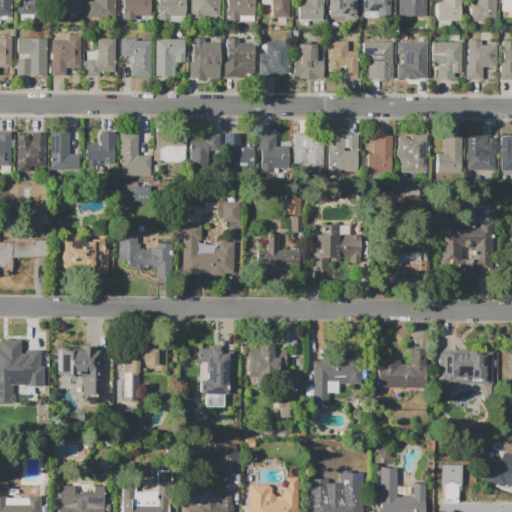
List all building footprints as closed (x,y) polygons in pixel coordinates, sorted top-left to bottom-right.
[(0,17),(0,0),(8,0),(8,17),(0,17)] [(18,0),(33,0),(33,13),(18,13),(18,0)] [(80,0),(80,13),(50,13),(50,0),(80,0)] [(113,0),(114,20),(85,20),(85,2),(97,1),(96,0),(113,0)] [(119,0),(149,0),(150,23),(120,24),(119,0)] [(155,0),(184,0),(184,21),(155,22),(155,0)] [(189,0),(218,0),(219,17),(189,17),(189,0)] [(224,0),(254,0),(255,23),(225,23),(224,0)] [(287,0),(287,20),(270,20),(270,0),(287,0)] [(322,0),(322,23),(296,23),(296,2),(303,1),(303,0),(322,0)] [(327,0),(357,0),(357,22),(328,23),(327,0)] [(391,0),(391,19),(376,19),(376,13),(363,13),(363,0),(391,0)] [(397,0),(427,0),(428,17),(410,17),(410,23),(397,24),(397,0)] [(460,0),(460,21),(436,21),(436,2),(441,2),(441,0),(460,0)] [(495,0),(495,23),(469,23),(469,4),(476,4),(476,0),(495,0)] [(501,12),(500,0),(511,0),(511,21),(510,21),(510,12),(501,12)] [(0,36),(10,36),(10,67),(0,67),(0,36)] [(50,41),(66,41),(66,37),(79,37),(79,68),(67,68),(67,65),(63,65),(63,75),(51,76),(50,41)] [(44,38),(44,75),(15,76),(15,59),(27,58),(27,54),(15,54),(15,39),(44,38)] [(149,42),(149,78),(130,78),(130,64),(132,64),(132,56),(119,56),(119,39),(134,39),(134,42),(149,42)] [(155,40),(183,39),(183,62),(172,62),(172,78),(155,78),(155,40)] [(204,76),(189,76),(189,39),(204,39),(204,44),(218,44),(218,64),(204,65),(204,76)] [(225,39),(238,39),(238,44),(252,44),(253,55),(238,55),(238,76),(223,76),(223,63),(225,63),(225,39)] [(114,40),(114,71),(97,72),(97,76),(84,76),(83,61),(96,61),(96,40),(114,40)] [(347,40),(347,58),(327,58),(327,41),(347,40)] [(465,40),(479,40),(480,46),(495,46),(495,68),(480,68),(480,80),(466,80),(465,40)] [(265,43),(288,42),(288,71),(265,71),(265,43)] [(392,42),(392,79),(368,79),(368,64),(369,64),(369,54),(362,54),(362,42),(392,42)] [(396,42),(426,42),(426,79),(402,80),(402,56),(396,56),(396,42)] [(431,42),(460,43),(460,72),(454,72),(454,79),(436,79),(436,67),(431,67),(431,42)] [(500,42),(511,42),(511,81),(500,81),(500,42)] [(298,44),(317,44),(317,48),(321,48),(321,67),(298,67),(298,65),(298,44)] [(0,131),(10,131),(9,166),(0,166),(0,131)] [(154,131),(183,131),(184,164),(154,164),(154,131)] [(293,131),(321,131),(321,170),(294,170),(293,131)] [(50,132),(76,132),(76,159),(63,159),(63,173),(50,173),(50,132)] [(113,132),(113,172),(98,172),(98,159),(87,159),(87,139),(97,139),(97,132),(113,132)] [(118,132),(136,132),(136,156),(149,155),(149,175),(118,175),(118,132)] [(189,141),(204,141),(204,132),(223,132),(223,167),(189,168),(189,141)] [(15,135),(28,134),(28,140),(31,140),(31,133),(44,133),(44,167),(28,167),(28,171),(16,171),(15,135)] [(442,134),(460,133),(461,174),(436,174),(436,154),(442,154),(442,134)] [(254,147),(254,171),(227,172),(227,149),(224,149),(224,134),(240,134),(240,147),(246,147),(246,146),(246,145),(246,143),(247,142),(249,141),(250,141),(252,142),(253,142),(254,144),(254,145),(254,147)] [(258,134),(274,134),(274,146),(286,146),(287,172),(259,173),(258,134)] [(327,134),(351,134),(351,175),(328,175),(327,134)] [(495,138),(496,170),(467,170),(466,135),(481,135),(481,139),(495,138)] [(499,135),(511,135),(511,149),(511,170),(499,170),(499,135)] [(390,136),(390,175),(372,175),(372,171),(364,171),(363,154),(371,154),(371,136),(390,136)] [(400,172),(400,157),(395,158),(395,150),(397,150),(397,137),(426,137),(426,172),(415,172),(415,177),(402,177),(402,172),(400,172)] [(7,198),(44,199),(45,181),(7,180),(7,198)] [(122,186),(148,186),(148,201),(121,201),(122,186)] [(222,203),(223,223),(240,222),(239,202),(222,203)] [(0,240),(30,241),(30,223),(44,223),(43,258),(11,257),(11,268),(0,267),(0,240)] [(182,225),(196,225),(196,250),(211,250),(211,248),(217,248),(217,240),(233,240),(233,274),(181,273),(182,225)] [(439,227),(474,226),(474,244),(460,244),(461,264),(440,264),(439,227)] [(315,235),(357,234),(358,257),(334,258),(335,268),(316,268),(315,235)] [(259,237),(245,237),(245,269),(296,267),(295,252),(280,252),(279,236),(259,237)] [(60,241),(80,242),(80,246),(83,246),(83,241),(90,241),(90,238),(103,239),(102,262),(107,262),(107,276),(90,276),(90,268),(60,267),(60,241)] [(137,248),(153,249),(153,242),(174,242),(173,276),(155,275),(155,267),(137,267),(137,248)] [(394,253),(394,274),(425,273),(425,253),(394,253)] [(0,341),(21,341),(20,353),(25,353),(25,349),(40,349),(40,366),(43,366),(43,386),(12,385),(12,403),(0,403),(0,341)] [(248,352),(248,380),(286,380),(286,352),(273,352),(273,344),(258,344),(258,349),(248,349),(248,352)] [(122,346),(136,347),(136,345),(148,345),(148,347),(164,347),(164,368),(144,368),(144,364),(136,364),(136,401),(122,401),(122,346)] [(199,394),(199,380),(207,380),(207,373),(199,373),(199,362),(198,362),(198,348),(211,348),(211,346),(220,346),(220,354),(227,354),(227,394),(199,394)] [(56,347),(103,347),(103,395),(82,395),(82,375),(56,375),(56,347)] [(425,350),(424,387),(376,387),(376,359),(398,359),(398,364),(408,364),(408,350),(425,350)] [(491,351),(491,383),(451,383),(451,377),(441,377),(441,354),(465,354),(465,350),(478,351),(478,354),(482,354),(482,351),(491,351)] [(312,363),(313,403),(328,403),(328,385),(368,384),(367,362),(312,363)] [(277,417),(297,417),(297,391),(277,391),(277,417)] [(245,439),(254,439),(254,447),(245,447),(245,439)] [(216,451),(216,444),(236,444),(236,452),(241,452),(241,472),(216,471),(216,451)] [(511,486),(503,483),(511,457),(511,486)] [(377,511),(378,465),(394,465),(394,496),(411,497),(411,483),(425,483),(424,511),(377,511)] [(120,511),(120,476),(135,476),(135,492),(156,492),(156,471),(179,471),(179,502),(168,502),(168,511),(120,511)] [(296,479),(296,511),(247,511),(247,485),(269,485),(269,496),(281,496),(281,478),(296,479)] [(0,511),(0,480),(5,480),(5,498),(23,498),(23,494),(38,494),(38,511),(0,511)] [(57,511),(57,486),(74,486),(74,493),(80,493),(80,491),(92,491),(93,486),(102,486),(102,511),(57,511)] [(182,511),(182,505),(202,505),(202,501),(215,501),(215,505),(228,505),(228,511),(182,511)] [(313,511),(313,506),(328,506),(329,503),(342,503),(342,507),(363,507),(363,511),(313,511)] [(443,511),(443,504),(503,503),(503,511),(443,511)]
